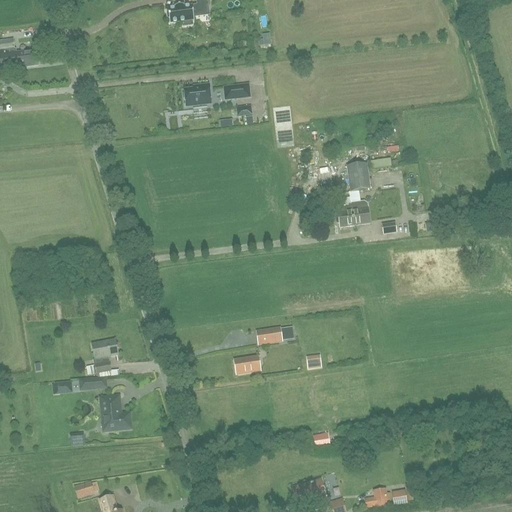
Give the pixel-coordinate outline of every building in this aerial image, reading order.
[(169,20),(170,25),(181,23),(182,27),(193,26),(193,22),(194,22),(193,18),(210,16),(207,0),(196,0),(197,5),(184,7),(184,6),(174,7),(174,8),(165,9),(167,20),(169,20)] [(0,55),(15,54),(13,40),(0,41),(0,55)] [(15,54),(0,55),(0,58),(2,70),(38,65),(36,51),(15,54)] [(186,107),(210,104),(208,86),(197,87),(198,90),(185,91),(185,93),(183,94),(184,98),(186,99),(186,107)] [(237,99),(235,87),(224,88),(225,100),(237,99)] [(236,109),(237,118),(252,116),(251,107),(236,109)] [(370,163),(371,170),(375,170),(388,168),(391,167),(390,160),(370,163)] [(346,167),(350,193),(358,192),(370,190),(367,164),(346,167)] [(316,200),(327,198),(326,190),(314,192),(316,200)] [(351,204),(355,226),(370,224),(368,208),(367,204),(364,202),(360,203),(358,192),(350,193),(349,193),(350,204),(351,204)] [(340,229),(355,226),(351,204),(350,204),(339,205),(337,208),(338,217),(337,217),(336,218),(337,222),(338,223),(339,223),(340,229)] [(396,234),(395,224),(382,226),(383,236),(396,234)] [(482,234),(484,244),(495,242),(493,231),(482,234)] [(283,343),(280,329),(256,332),(258,347),(283,343)] [(88,376),(96,374),(111,372),(109,363),(108,364),(107,358),(118,356),(115,341),(92,345),(95,360),(93,361),(94,366),(86,368),(88,376)] [(254,368),(260,367),(258,358),(234,362),(236,375),(254,372),(254,368)] [(80,392),(107,390),(106,378),(79,381),(80,392)] [(53,395),(63,394),(62,383),(52,384),(53,395)] [(107,432),(130,429),(129,415),(120,416),(118,398),(101,400),(103,418),(105,418),(107,432)] [(83,434),(70,435),(72,448),(84,447),(83,434)] [(340,445),(339,437),(331,437),(332,446),(340,445)] [(320,481),(301,487),(294,489),(298,503),(311,499),(314,511),(327,508),(323,496),(324,495),(320,481)] [(392,506),(390,494),(387,494),(386,490),(372,492),(373,498),(364,500),(365,510),(375,508),(375,509),(392,506)] [(394,506),(407,504),(405,494),(392,496),(394,506)] [(122,511),(118,511),(116,511),(112,497),(100,500),(103,511),(122,511)] [(331,511),(346,511),(343,499),(329,503),(331,511)]
